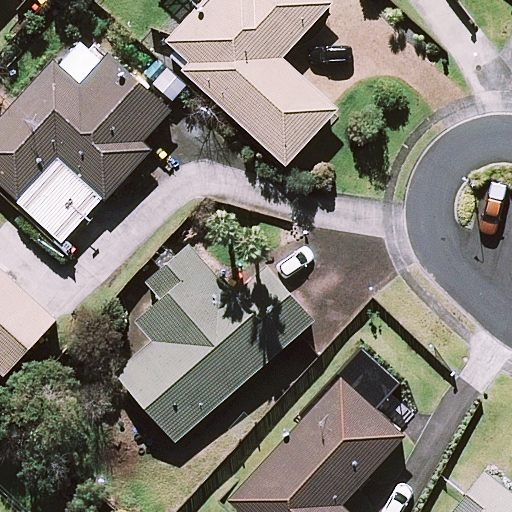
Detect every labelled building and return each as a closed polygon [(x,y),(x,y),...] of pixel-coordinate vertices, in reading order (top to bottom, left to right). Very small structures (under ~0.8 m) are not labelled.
[(330,1),(329,0),(202,0),(160,46),(285,162),(336,107),(280,55),(330,1)] [(169,110),(87,30),(0,117),(0,180),(60,239),(150,148),(140,139),(169,110)] [(235,290),(191,240),(149,277),(164,294),(137,318),(154,337),(116,370),(175,438),(311,319),(264,265),(235,290)] [(0,368),(3,371),(54,316),(0,266),(0,368)] [(364,349),(340,376),(228,496),(245,511),(350,511),(339,502),(402,433),(387,419),(399,406),(389,397),(401,384),(364,349)] [(511,511),(511,490),(486,469),(452,511),(511,511)]
